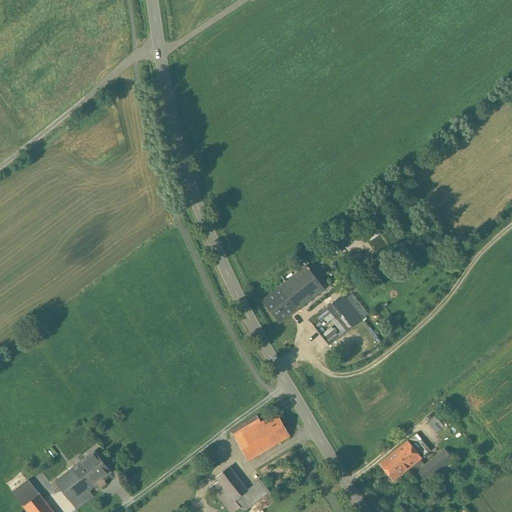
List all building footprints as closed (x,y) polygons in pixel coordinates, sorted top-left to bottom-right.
[(307,266),(262,300),(279,322),(325,288),(307,266)] [(343,296),(310,321),(329,346),(361,320),(343,296)] [(276,414),(235,439),(248,461),(289,436),(276,414)] [(430,423),(437,432),(446,426),(438,416),(430,423)] [(397,450),(411,467),(430,451),(417,434),(397,450)] [(93,450),(53,482),(69,501),(85,489),(108,469),(93,450)] [(397,450),(379,464),(393,481),(411,467),(397,450)] [(443,450),(417,471),(426,481),(451,460),(443,450)] [(214,457),(193,473),(198,480),(218,464),(214,457)] [(248,491),(229,468),(217,478),(221,482),(236,502),(249,492),(248,491)] [(25,480),(12,491),(23,506),(38,494),(26,479),(25,480)] [(248,491),(249,492),(236,502),(241,508),(243,511),(269,492),(260,481),(248,491)] [(236,502),(221,482),(212,489),(229,511),(235,511),(241,508),(236,502)] [(90,496),(85,489),(69,501),(75,508),(90,496)] [(52,511),(38,494),(23,506),(28,511),(52,511)]
